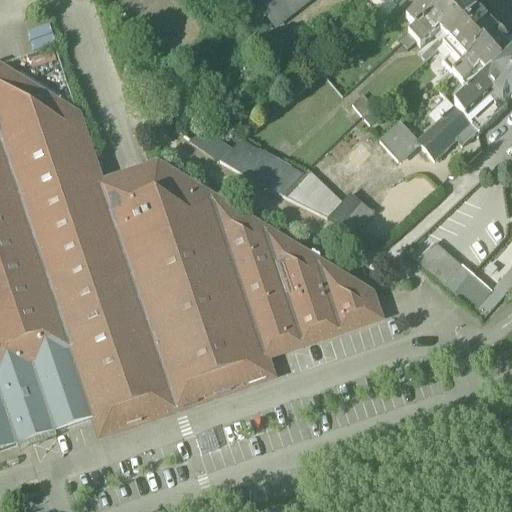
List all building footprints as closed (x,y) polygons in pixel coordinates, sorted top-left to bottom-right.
[(256,0),(250,5),(257,14),(275,0),(256,0)] [(276,0),(259,13),(273,32),(314,0),(276,0)] [(385,22),(397,11),(386,0),(367,0),(366,1),(385,22)] [(386,0),(397,11),(408,2),(409,0),(386,0)] [(444,39),(448,43),(478,15),(464,0),(451,0),(416,32),(401,46),(408,54),(417,46),(420,50),(439,33),(444,39)] [(407,21),(416,32),(451,0),(409,0),(408,2),(409,3),(419,3),(419,10),(407,21)] [(442,65),(453,77),(498,36),(478,15),(448,43),(457,52),(442,65)] [(25,35),(30,52),(50,46),(44,29),(25,35)] [(511,59),(511,51),(498,36),(453,77),(462,87),(477,74),(475,72),(478,69),(489,81),(511,59)] [(421,60),(424,64),(448,43),(444,39),(421,60)] [(455,112),(465,123),(493,98),(503,108),(504,108),(510,101),(511,103),(511,59),(489,81),(455,112)] [(0,452),(93,420),(93,421),(265,362),(379,323),(371,300),(157,169),(146,172),(154,195),(108,211),(101,188),(78,120),(0,72),(0,452)] [(352,108),(362,121),(371,113),(372,111),(362,98),(352,108)] [(493,98),(465,123),(477,136),(478,137),(507,111),(504,108),(503,108),(493,98)] [(436,128),(454,111),(446,102),(427,119),(436,128)] [(462,150),(477,136),(465,123),(455,112),(454,111),(436,128),(418,145),(417,146),(418,147),(434,164),(456,144),(462,150)] [(378,120),(371,113),(362,121),(369,128),(378,120)] [(379,145),(398,165),(418,147),(417,146),(418,145),(400,126),(379,145)] [(219,150),(212,160),(217,163),(232,151),(205,132),(200,137),(219,150)] [(190,145),(212,160),(219,150),(200,137),(190,145)] [(371,222),(374,219),(351,195),(348,198),(340,206),(308,172),(301,179),(277,166),(262,158),(239,145),(232,151),(217,163),(249,181),(259,186),(281,198),(325,220),(356,236),(371,222)] [(154,195),(146,172),(101,188),(108,211),(154,195)] [(405,221),(388,203),(376,214),(393,232),(405,221)] [(415,263),(472,312),(475,308),(478,310),(490,296),(470,279),(472,278),(434,246),(415,263)] [(472,312),(483,322),(511,289),(511,270),(490,296),(478,310),(475,308),(472,312)] [(273,385),(265,362),(93,421),(101,443),(273,385)]
